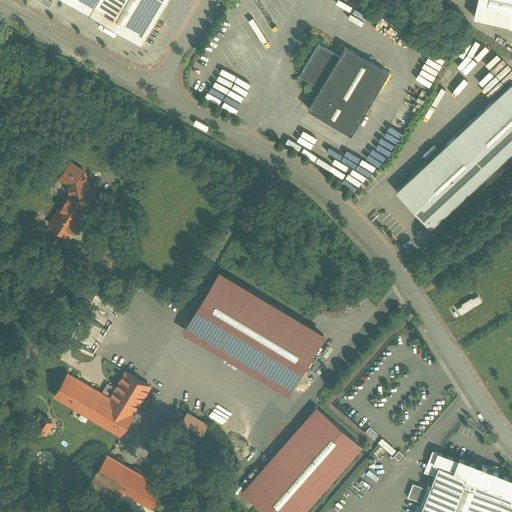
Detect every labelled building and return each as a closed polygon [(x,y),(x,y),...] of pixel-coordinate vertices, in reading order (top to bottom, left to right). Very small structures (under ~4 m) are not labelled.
[(67,0),(141,44),(167,0),(67,0)] [(511,0),(478,0),(474,18),(511,26),(511,0)] [(318,44),(302,71),(304,79),(320,88),(332,68),(339,56),(318,44)] [(339,56),(332,68),(320,88),(308,109),(351,135),(389,72),(345,46),(339,56)] [(511,82),(396,190),(410,205),(409,205),(417,214),(417,213),(431,227),(511,154),(511,82)] [(85,171),(70,162),(60,177),(69,182),(71,194),(66,203),(81,212),(90,198),(85,171)] [(109,235),(104,237),(106,243),(103,249),(109,251),(112,243),(109,235)] [(97,262),(63,242),(56,253),(90,273),(97,262)] [(419,259),(414,262),(417,267),(422,264),(419,259)] [(58,271),(47,265),(21,308),(32,314),(58,271)] [(220,273),(185,331),(288,393),(323,335),(220,273)] [(120,308),(97,294),(70,339),(94,354),(120,308)] [(461,313),(484,304),(481,298),(458,307),(461,313)] [(126,372),(114,392),(105,387),(102,393),(88,416),(120,435),(134,412),(134,413),(150,386),(126,372)] [(102,393),(68,373),(54,396),(88,416),(102,393)] [(323,413),(249,498),(264,511),(303,511),(361,446),(323,413)] [(206,426),(188,414),(180,427),(199,438),(206,426)] [(52,422),(42,416),(35,427),(45,433),(52,422)] [(404,456),(399,451),(394,457),(399,461),(404,456)] [(459,461),(435,452),(431,463),(439,466),(455,473),(459,461)] [(164,489),(107,455),(95,476),(151,510),(164,489)] [(184,460),(175,455),(172,460),(181,466),(184,460)] [(498,472),(482,466),(481,468),(460,460),(459,461),(455,473),(511,494),(511,480),(497,475),(498,472)] [(511,511),(511,494),(455,473),(439,466),(421,511),(511,511)] [(151,510),(95,476),(86,490),(123,511),(154,511),(151,510)]
